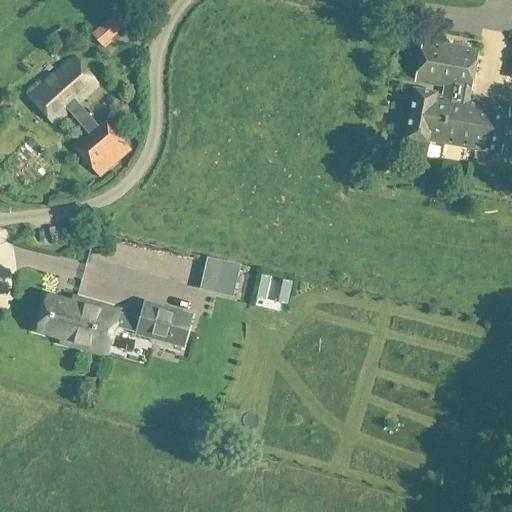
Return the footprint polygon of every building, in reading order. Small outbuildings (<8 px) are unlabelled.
[(105,23),(102,26),(111,38),(133,21),(123,9),(105,23)] [(452,146),(460,100),(452,99),(454,90),(470,93),(478,51),(422,41),(414,82),(442,88),(441,97),(436,96),(436,93),(413,89),(404,139),(401,152),(424,156),(427,141),(452,146)] [(74,57),(28,97),(53,125),(68,112),(87,133),(96,125),(77,104),(98,86),(74,57)] [(500,154),(508,109),(460,100),(452,146),(500,154)] [(130,150),(103,119),(96,125),(87,133),(71,146),(99,178),(130,150)] [(206,258),(199,291),(232,298),(239,265),(206,258)] [(121,308),(115,307),(71,295),(70,300),(47,293),(33,333),(59,342),(58,345),(107,359),(116,328),(135,333),(134,336),(183,350),(193,315),(143,301),(138,319),(119,313),(121,308)]
